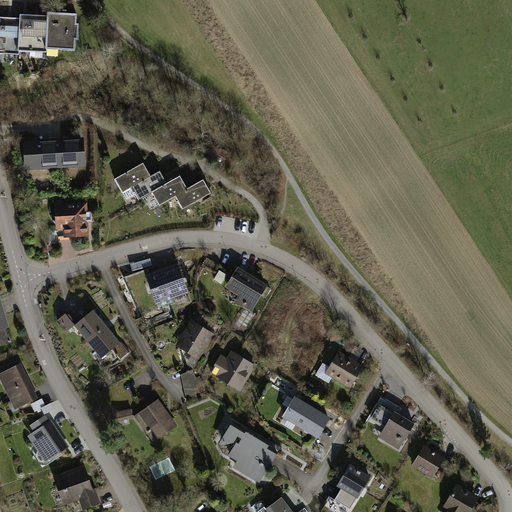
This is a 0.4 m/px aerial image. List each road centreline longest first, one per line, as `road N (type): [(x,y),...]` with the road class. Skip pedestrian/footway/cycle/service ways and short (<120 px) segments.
road 1 (track): [(511,441),(354,268),(274,148),(239,113),(123,34),(98,0)]
road 2 (residential): [(388,357),(319,279),(230,238),(194,237),(19,279)]
road 3 (residential): [(19,279),(46,361),(135,511)]
road 4 (residential): [(509,511),(506,487),(388,357)]
road 5 (residential): [(388,357),(308,490)]
